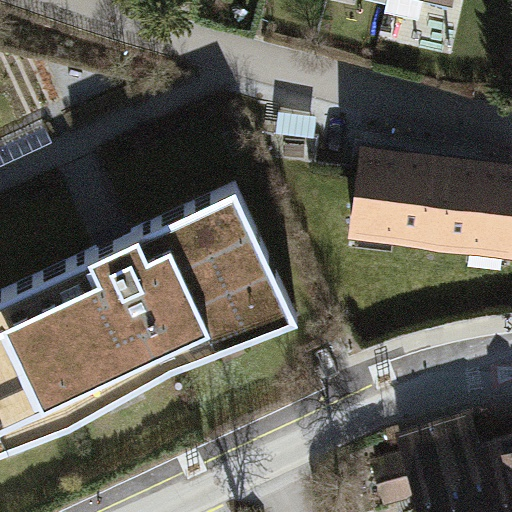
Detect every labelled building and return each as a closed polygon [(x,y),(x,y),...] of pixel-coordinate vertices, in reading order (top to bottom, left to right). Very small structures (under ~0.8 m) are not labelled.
[(387,0),(386,8),(411,14),(419,9),(421,0),(387,0)] [(44,122),(0,141),(0,164),(52,141),(44,122)] [(511,237),(511,163),(364,146),(355,226),(511,245),(511,237)] [(237,182),(10,286),(71,418),(104,400),(90,371),(126,354),(138,381),(174,362),(210,348),(197,322),(232,305),(247,334),(298,314),(237,182)] [(37,431),(71,418),(10,286),(0,290),(0,412),(23,402),(37,431)] [(509,511),(491,450),(469,457),(456,414),(402,430),(409,451),(376,461),(387,495),(419,485),(426,511),(509,511)] [(511,511),(511,443),(491,450),(509,511),(511,511)]
